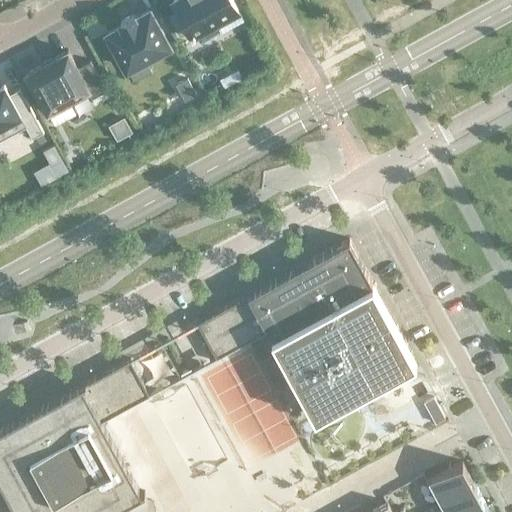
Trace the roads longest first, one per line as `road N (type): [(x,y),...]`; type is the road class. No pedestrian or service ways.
road 1 (residential): [(0,374),(360,174)]
road 2 (residential): [(360,174),(493,422)]
road 3 (residential): [(493,422),(317,511)]
road 4 (residential): [(360,174),(511,94)]
